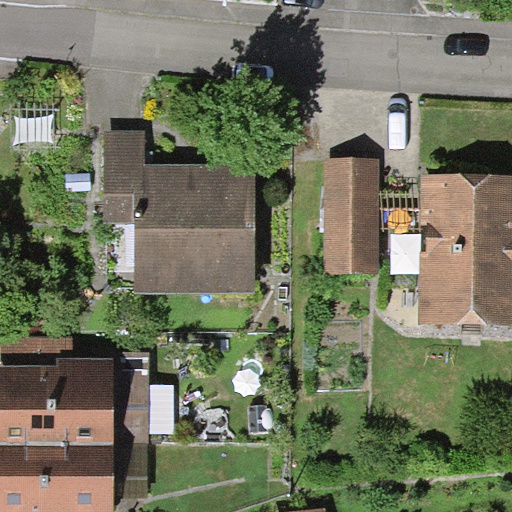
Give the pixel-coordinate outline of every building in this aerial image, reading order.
[(105,228),(136,227),(135,170),(147,170),(146,130),(103,131),(105,228)] [(377,161),(324,161),(325,278),(378,277),(377,161)] [(136,227),(139,301),(260,298),(257,166),(147,170),(135,170),(136,227)] [(511,178),(422,178),(423,331),(511,330),(511,178)] [(3,340),(3,369),(56,369),(56,361),(73,361),(73,339),(3,340)] [(114,353),(115,361),(115,501),(152,501),(151,353),(114,353)] [(0,511),(114,511),(115,501),(115,361),(73,361),(56,361),(56,369),(3,369),(0,369),(0,511)]
